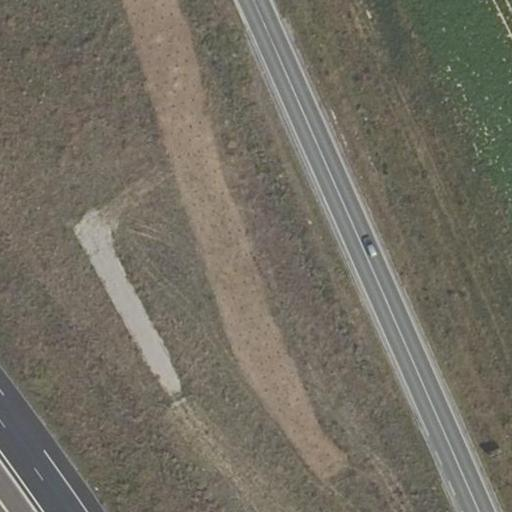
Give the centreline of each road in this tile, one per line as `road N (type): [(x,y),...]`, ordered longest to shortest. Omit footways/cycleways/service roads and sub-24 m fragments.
road 1 (secondary): [(481,511),(259,0)]
road 2 (trunk): [(76,511),(0,411)]
